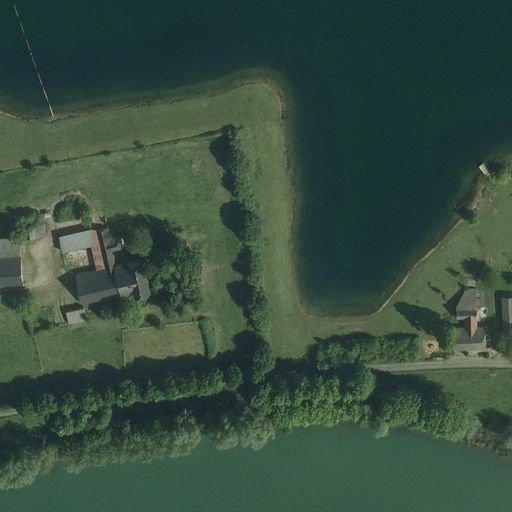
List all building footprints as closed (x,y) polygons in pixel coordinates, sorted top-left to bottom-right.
[(44,222),(18,224),(19,235),(19,236),(20,236),(45,234),(44,222)] [(99,268),(106,266),(97,229),(90,227),(60,234),(62,250),(93,243),(99,268)] [(106,227),(97,229),(106,266),(115,264),(112,249),(109,238),(106,227)] [(19,235),(0,236),(0,254),(20,253),(20,236),(19,236),(19,235)] [(119,236),(109,238),(112,249),(121,247),(119,236)] [(0,258),(0,282),(22,281),(21,257),(0,258)] [(134,290),(135,294),(151,290),(143,257),(127,261),(134,290)] [(121,293),(134,290),(127,261),(115,264),(121,293)] [(121,293),(115,264),(106,266),(99,268),(76,273),(82,302),(121,293)] [(456,305),(476,304),(476,288),(466,288),(456,305)] [(511,292),(502,293),(504,333),(511,332),(511,292)] [(465,325),(453,326),(454,348),(486,347),(485,325),(477,325),(476,304),(456,305),(456,317),(464,317),(465,325)] [(66,310),(69,322),(87,318),(84,306),(66,310)]
